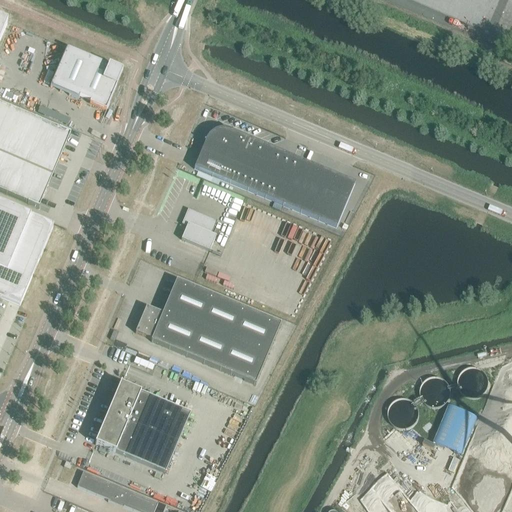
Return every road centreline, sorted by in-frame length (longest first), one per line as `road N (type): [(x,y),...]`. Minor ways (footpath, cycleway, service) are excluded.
road 1 (track): [(97,0),(138,16),(206,17),(511,147)]
road 2 (unclassified): [(159,66),(511,216)]
road 3 (tertiary): [(159,66),(30,370)]
